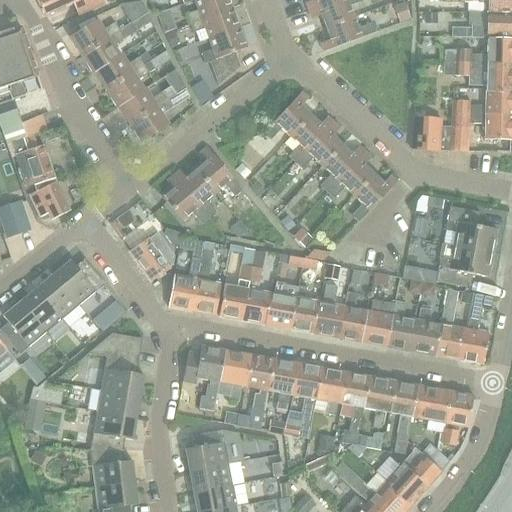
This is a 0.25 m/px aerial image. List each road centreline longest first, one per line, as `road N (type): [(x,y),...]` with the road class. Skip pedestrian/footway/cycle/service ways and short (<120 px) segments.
road 1 (residential): [(496,385),(163,322)]
road 2 (residential): [(511,193),(412,178),(296,62)]
road 3 (residential): [(128,188),(62,92),(16,0)]
road 4 (residential): [(128,188),(296,62)]
road 5 (residential): [(163,511),(155,460),(163,322)]
road 6 (residential): [(433,511),(471,463),(496,385)]
road 7 (residential): [(163,322),(84,223)]
